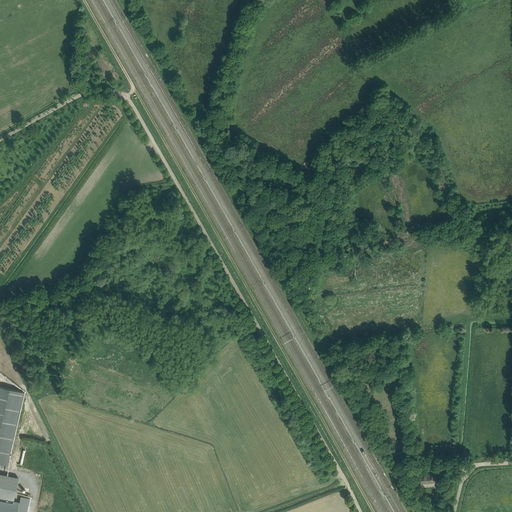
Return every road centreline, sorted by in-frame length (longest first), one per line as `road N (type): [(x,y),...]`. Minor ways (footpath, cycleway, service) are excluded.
road 1 (track): [(405,469),(383,458),(127,2)]
road 2 (unclassified): [(360,511),(129,101)]
road 3 (unclassified): [(0,140),(82,93),(105,90),(129,101)]
